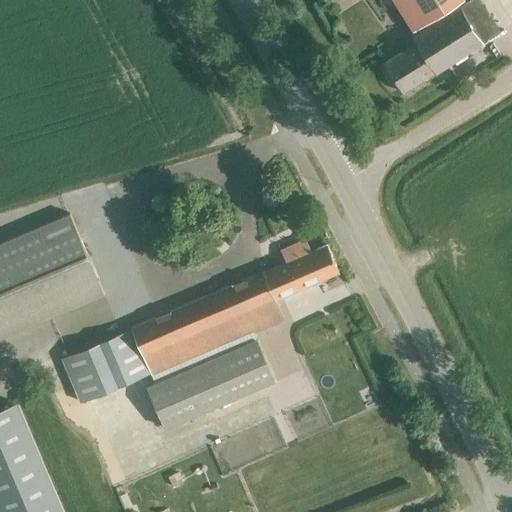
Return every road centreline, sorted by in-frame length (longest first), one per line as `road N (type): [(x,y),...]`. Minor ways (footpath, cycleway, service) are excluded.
road 1 (unclassified): [(511,504),(344,183)]
road 2 (unclassified): [(344,183),(241,0)]
road 3 (unclassified): [(511,75),(344,183)]
